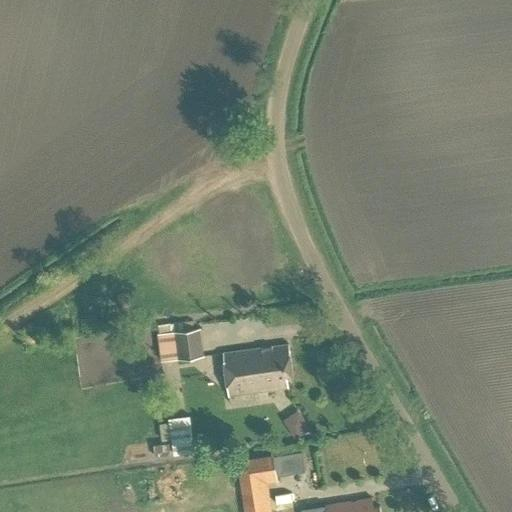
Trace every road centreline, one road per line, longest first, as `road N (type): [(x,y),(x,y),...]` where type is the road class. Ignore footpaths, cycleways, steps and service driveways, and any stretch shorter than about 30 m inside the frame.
road 1 (unclassified): [(454,511),(332,297),(273,152),(279,91),(311,0)]
road 2 (track): [(273,152),(243,160),(0,329)]
